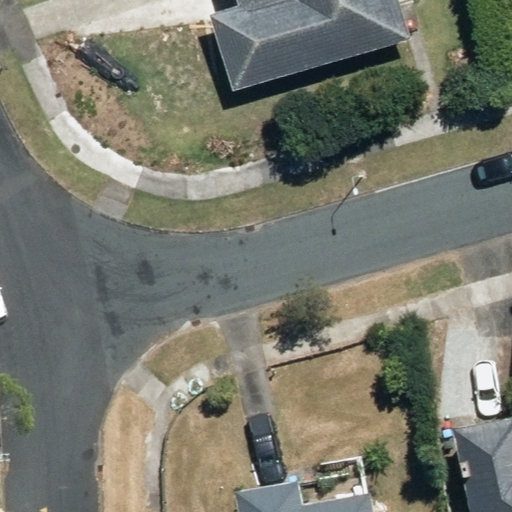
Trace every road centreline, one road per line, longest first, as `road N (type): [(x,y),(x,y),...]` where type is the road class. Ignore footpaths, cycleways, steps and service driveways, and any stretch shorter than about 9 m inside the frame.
road 1 (residential): [(73,315),(511,199)]
road 2 (residential): [(82,511),(73,315)]
road 3 (residential): [(73,315),(0,154)]
